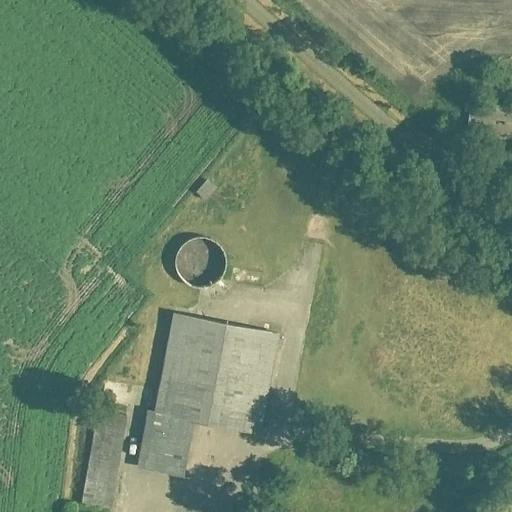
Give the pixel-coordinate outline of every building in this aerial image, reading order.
[(511,105),(466,101),(464,137),(511,140),(511,105)] [(490,176),(509,193),(511,190),(511,158),(509,156),(490,176)] [(227,271),(227,266),(227,262),(225,257),(222,252),(219,247),(215,245),(211,242),(206,241),(200,241),(196,241),(190,244),(186,246),(182,250),(179,255),(177,258),(177,262),(176,267),(177,271),(178,277),(181,281),(184,285),(190,289),(194,291),(199,292),(204,292),(209,291),(213,289),(217,287),(220,284),(223,281),(225,276),(227,271)] [(269,337),(167,317),(137,474),(174,481),(184,425),(250,438),(269,337)] [(103,511),(120,418),(89,413),(72,511),(103,511)]
